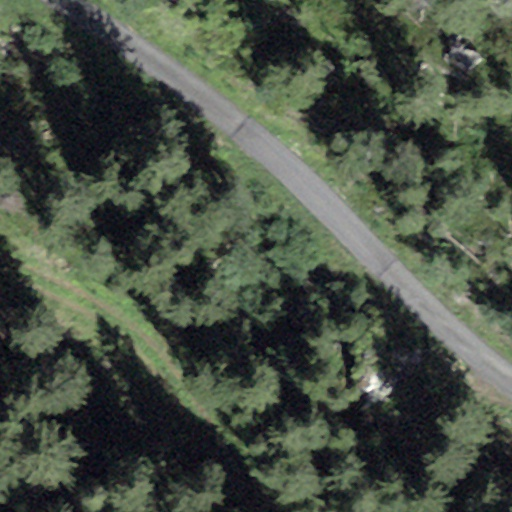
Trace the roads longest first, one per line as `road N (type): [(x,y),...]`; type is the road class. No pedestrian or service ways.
road 1 (track): [(511,395),(458,360),(336,222),(55,0)]
road 2 (track): [(0,268),(126,332),(278,511)]
